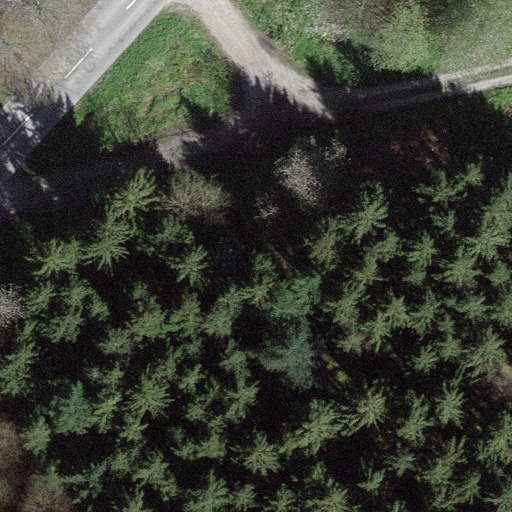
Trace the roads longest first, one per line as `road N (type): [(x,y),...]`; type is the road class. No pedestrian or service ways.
road 1 (track): [(207,0),(286,130),(0,170)]
road 2 (track): [(286,130),(511,73)]
road 3 (tertiary): [(135,0),(0,150)]
